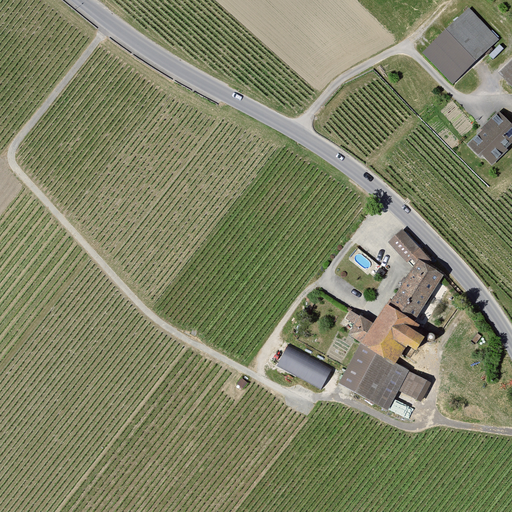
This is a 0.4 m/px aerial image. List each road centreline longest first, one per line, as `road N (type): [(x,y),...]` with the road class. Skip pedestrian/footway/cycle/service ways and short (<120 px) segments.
road 1 (track): [(110,22),(6,156),(147,311),(195,342),(247,369),(385,193)]
road 2 (tertiary): [(511,344),(494,311),(367,174),(174,66),(80,0)]
